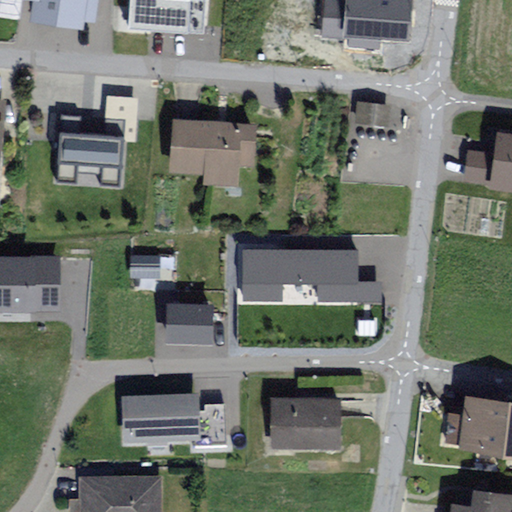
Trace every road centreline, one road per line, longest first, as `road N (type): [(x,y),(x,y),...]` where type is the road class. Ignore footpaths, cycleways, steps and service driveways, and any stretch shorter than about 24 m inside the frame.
road 1 (residential): [(397,367),(299,362),(88,373),(20,511)]
road 2 (residential): [(0,60),(434,95)]
road 3 (residential): [(434,95),(397,367)]
road 4 (residential): [(397,367),(379,511)]
